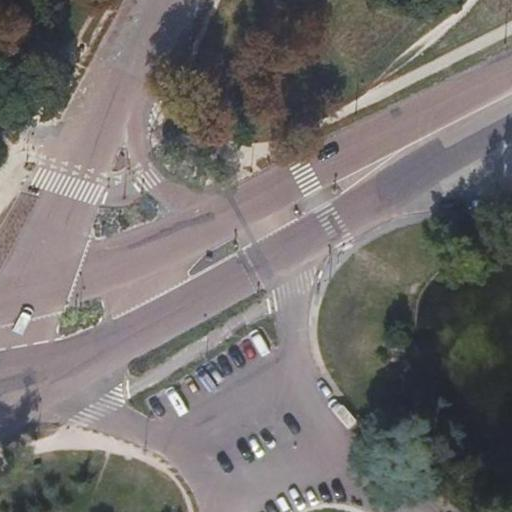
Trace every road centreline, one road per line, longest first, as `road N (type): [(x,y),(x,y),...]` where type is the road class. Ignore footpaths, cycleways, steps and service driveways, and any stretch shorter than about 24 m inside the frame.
road 1 (primary): [(511,72),(243,211)]
road 2 (tertiary): [(38,291),(121,97)]
road 3 (primary): [(113,349),(288,250)]
road 4 (unclassified): [(243,211),(159,181),(146,167),(121,97)]
road 5 (primary): [(288,250),(424,169)]
road 6 (unknown): [(359,106),(469,0)]
road 7 (unclassified): [(293,365),(172,437)]
